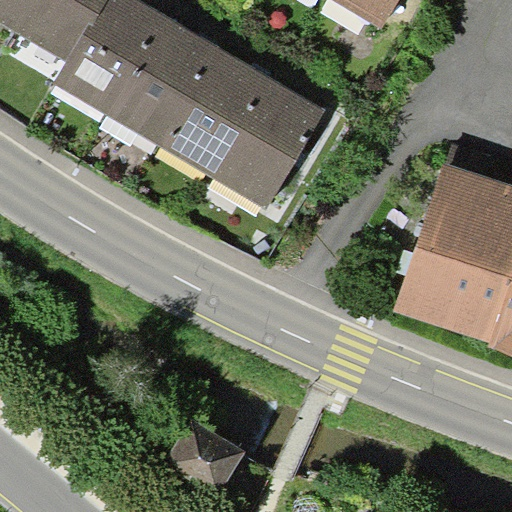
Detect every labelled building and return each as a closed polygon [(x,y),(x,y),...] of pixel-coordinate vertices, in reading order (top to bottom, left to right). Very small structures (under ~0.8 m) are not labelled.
[(0,0),(0,21),(15,30),(32,0),(0,0)] [(32,0),(15,30),(66,60),(89,21),(94,24),(107,0),(32,0)] [(108,115),(165,15),(138,0),(107,0),(94,24),(89,21),(66,60),(53,83),(108,115)] [(397,0),(334,0),(382,27),(397,0)] [(158,144),(215,44),(165,15),(108,115),(158,144)] [(0,55),(15,30),(0,21),(0,55)] [(213,175),(270,75),(215,44),(158,144),(213,175)] [(270,75),(213,175),(269,207),(326,107),(270,75)] [(511,185),(443,162),(393,311),(489,343),(488,346),(511,354),(511,185)] [(165,459),(218,493),(246,448),(193,415),(165,459)]
